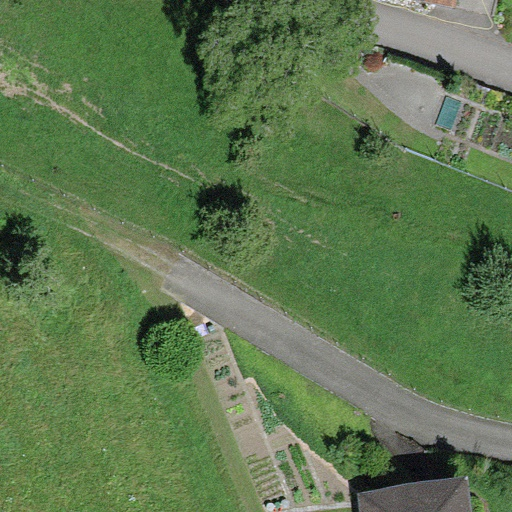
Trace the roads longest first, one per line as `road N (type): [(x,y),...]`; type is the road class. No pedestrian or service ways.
road 1 (residential): [(115,237),(402,405),(511,441)]
road 2 (residential): [(511,76),(286,0)]
road 3 (track): [(115,237),(0,176)]
